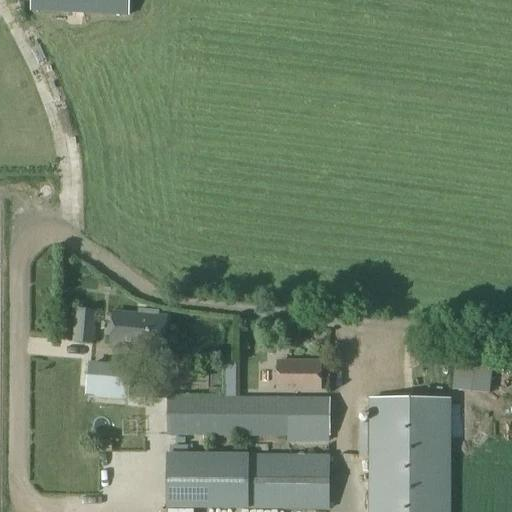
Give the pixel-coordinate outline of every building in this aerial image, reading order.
[(128,14),(128,0),(32,0),(32,10),(128,14)] [(93,344),(96,311),(75,310),(72,343),(93,344)] [(164,318),(114,313),(111,344),(145,348),(144,354),(161,356),(162,350),(161,350),(164,318)] [(320,363),(278,363),(278,391),(320,391),(320,363)] [(129,392),(131,367),(88,364),(85,389),(129,392)] [(168,399),(168,383),(152,382),(151,399),(168,399)] [(0,421),(28,422),(29,392),(0,391),(0,421)] [(329,399),(168,399),(168,435),(329,436),(329,399)] [(449,511),(450,400),(369,400),(369,511),(449,511)] [(359,456),(368,456),(367,424),(359,425),(359,456)] [(139,451),(107,452),(109,499),(141,498),(139,451)] [(167,455),(166,509),(329,510),(330,456),(167,455)]
